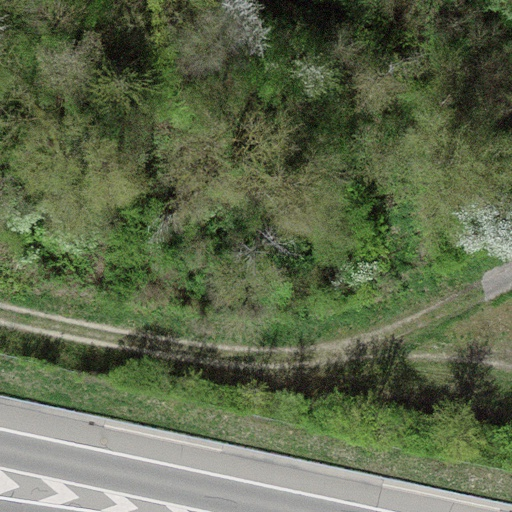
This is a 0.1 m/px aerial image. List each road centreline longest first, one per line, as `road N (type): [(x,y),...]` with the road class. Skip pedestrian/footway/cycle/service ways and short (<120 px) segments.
road 1 (track): [(0,315),(251,358),(427,351),(511,362)]
road 2 (motorway): [(272,511),(0,451)]
road 3 (track): [(511,274),(342,352)]
